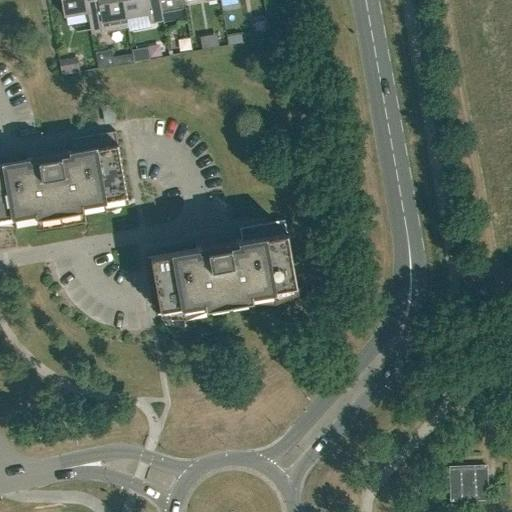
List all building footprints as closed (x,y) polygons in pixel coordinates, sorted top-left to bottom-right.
[(60,0),(64,16),(87,12),(88,12),(85,0),(60,0)] [(85,0),(88,12),(87,12),(91,33),(127,27),(125,17),(122,0),(85,0)] [(122,0),(125,17),(148,13),(150,23),(163,21),(161,11),(159,0),(122,0)] [(159,0),(161,11),(185,7),(183,0),(159,0)] [(147,48),(132,50),(134,61),(149,59),(147,48)] [(36,219),(39,218),(80,211),(83,210),(91,211),(105,211),(131,200),(131,199),(128,200),(115,131),(70,139),(72,152),(70,152),(71,156),(51,159),(50,154),(49,154),(48,150),(26,153),(27,160),(0,164),(0,226),(15,227),(36,219)] [(184,315),(185,315),(205,307),(209,306),(228,303),(252,299),(274,300),(300,289),(300,287),(297,289),(285,219),(266,222),(239,227),(241,240),(240,241),(240,244),(220,248),(219,242),(218,242),(217,238),(195,242),(196,249),(146,257),(147,258),(150,258),(160,313),(157,313),(157,314),(164,315),(184,315)] [(487,499),(486,465),(450,467),(451,500),(487,499)] [(505,498),(505,485),(496,485),(496,499),(505,498)]
